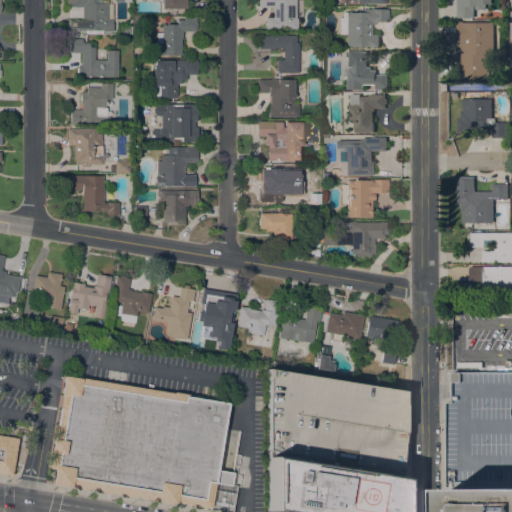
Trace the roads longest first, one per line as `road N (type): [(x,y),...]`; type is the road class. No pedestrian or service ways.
road 1 (residential): [(423,289),(0,220)]
road 2 (tertiary): [(423,0),(423,289)]
road 3 (residential): [(223,258),(229,0)]
road 4 (residential): [(30,225),(36,0)]
road 5 (tertiary): [(424,321),(425,503)]
